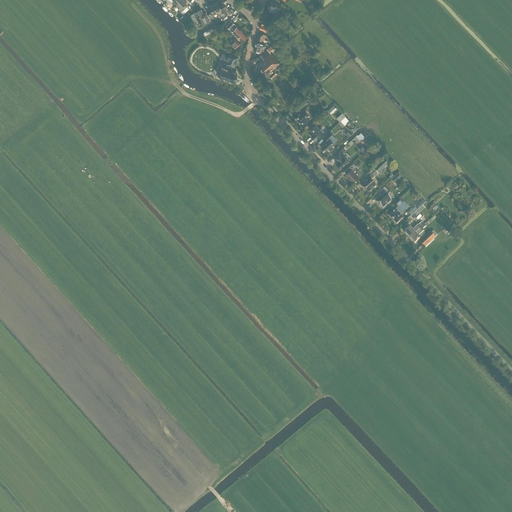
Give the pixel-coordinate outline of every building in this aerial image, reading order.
[(184,4),(187,1),(185,0),(180,0),(176,4),(180,8),(179,9),(181,12),(187,7),(184,4)] [(219,5),(218,2),(213,4),(217,12),(221,10),(222,12),(224,16),(228,14),(226,10),(223,3),(219,5)] [(275,3),(274,4),(270,2),(266,10),(276,15),(279,16),(282,10),(279,9),(281,6),(280,6),(275,3)] [(213,4),(208,6),(210,9),(206,11),(210,18),(213,16),(212,14),(217,12),(213,4)] [(204,15),(201,9),(194,13),(192,15),(191,16),(193,20),(194,21),(197,20),(199,23),(200,22),(201,24),(209,20),(207,14),(204,15)] [(241,30),(234,23),(231,21),(226,26),(236,35),(241,30)] [(274,26),(279,31),(277,33),(280,37),(287,30),(279,21),(274,26)] [(242,41),(247,36),(241,30),(236,35),(242,41)] [(262,42),(262,40),(264,40),(266,35),(264,34),(258,33),(256,40),(262,42)] [(229,44),(235,49),(240,44),(234,38),(229,44)] [(261,52),(261,51),(263,51),(265,44),(256,41),(255,46),(256,46),(254,51),(261,52)] [(272,48),(270,46),(260,56),(263,59),(260,61),(261,62),(257,65),(266,75),(268,73),(272,78),(277,74),(274,71),(273,72),(272,71),(281,63),(274,55),(273,55),(269,51),(272,48)] [(226,59),(227,60),(225,64),(234,67),(239,56),(230,53),(228,56),(227,56),(222,54),(220,58),(226,60),(226,59)] [(225,64),(223,63),(222,63),(220,67),(221,69),(218,70),(217,73),(218,75),(235,82),(236,79),(236,77),(237,75),(234,73),(236,68),(234,67),(225,64)] [(307,98),(299,106),(302,108),(309,101),(307,98)] [(328,110),(331,114),(337,109),(333,105),(328,110)] [(301,113),(298,110),(292,116),(296,119),(298,122),(302,126),(307,120),(305,118),(308,115),(308,114),(308,113),(308,112),(308,111),(307,110),(306,110),(305,110),(304,110),(301,113)] [(341,121),(345,125),(346,124),(346,123),(349,120),(345,116),(341,121)] [(310,130),(313,134),(313,135),(312,135),(311,136),(315,140),(317,138),(324,132),(320,128),(319,129),(316,125),(310,130)] [(330,132),(324,137),(327,140),(323,144),(324,144),(321,147),(325,151),(327,148),(328,149),(330,151),(334,148),(331,146),(334,144),(329,139),(333,135),(330,132)] [(340,168),(348,161),(343,156),(339,152),(334,157),(337,161),(336,163),(340,168)] [(389,165),(385,161),(378,167),(382,172),(389,165)] [(353,181),(358,176),(352,170),(355,168),(352,165),(347,169),(349,172),(346,174),(353,181)] [(366,180),(368,183),(363,188),(368,193),(376,187),(371,181),(375,178),(372,175),(366,180)] [(383,209),(392,201),(386,194),(388,192),(385,188),(379,194),(382,197),(376,202),(383,209)] [(397,209),(403,204),(400,200),(394,206),(397,209)] [(397,224),(403,218),(395,210),(389,216),(397,224)] [(434,216),(425,225),(426,227),(436,218),(434,216)] [(404,230),(409,224),(405,221),(400,226),(404,230)] [(425,225),(422,222),(419,225),(418,225),(412,231),(410,228),(405,233),(410,239),(422,227),(424,229),(426,227),(425,225)] [(424,229),(422,227),(410,239),(414,244),(420,239),(418,237),(424,231),(422,230),(424,229)] [(419,243),(424,248),(435,238),(437,235),(433,231),(431,233),(430,232),(419,243)]
